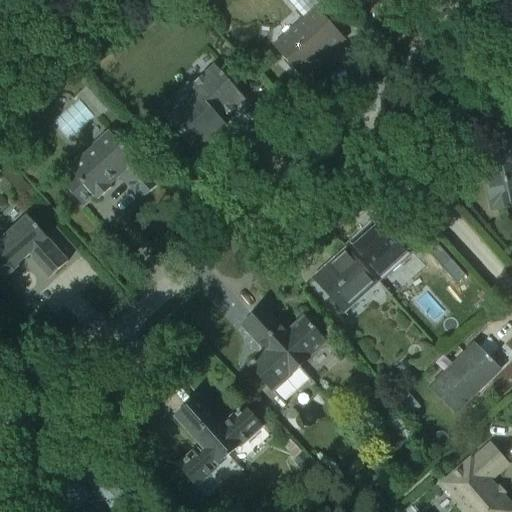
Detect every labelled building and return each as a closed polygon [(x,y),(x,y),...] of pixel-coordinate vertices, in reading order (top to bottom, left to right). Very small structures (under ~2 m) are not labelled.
[(302,76),(347,35),(319,5),(274,46),(302,76)] [(197,149),(250,101),(219,66),(166,114),(197,149)] [(141,201),(161,183),(115,130),(73,167),(79,174),(66,186),(83,206),(118,175),(141,201)] [(481,161),(488,210),(511,205),(511,138),(504,157),(481,161)] [(48,278),(69,260),(28,212),(0,235),(0,281),(30,256),(48,278)] [(378,279),(413,249),(386,217),(351,247),(378,279)] [(378,279),(351,247),(314,278),(341,310),(378,279)] [(303,365),(329,343),(305,315),(292,325),(270,300),(257,312),(303,365)] [(303,365),(257,312),(241,325),(262,350),(248,361),(273,391),(303,365)] [(455,411),(507,368),(482,338),(430,381),(455,411)] [(235,455),(266,428),(247,406),(228,423),(202,393),(190,403),(235,455)] [(235,455),(190,403),(176,416),(200,444),(176,464),(197,488),(235,455)] [(511,511),(511,463),(488,436),(437,481),(464,511),(511,511)] [(108,507),(126,492),(85,446),(46,481),(72,511),(94,491),(108,507)]
